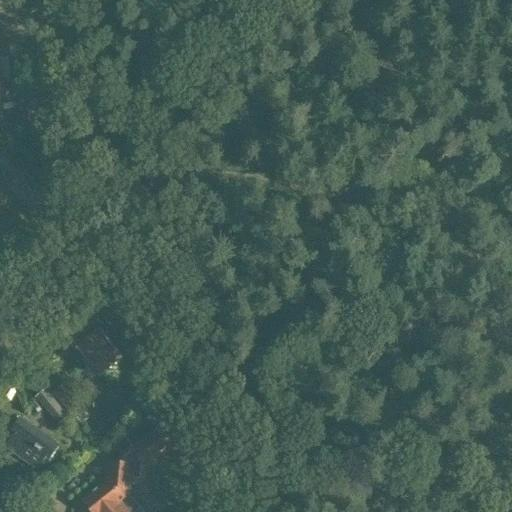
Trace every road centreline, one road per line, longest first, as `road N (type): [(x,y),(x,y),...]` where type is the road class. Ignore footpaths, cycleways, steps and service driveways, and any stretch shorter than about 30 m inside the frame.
road 1 (residential): [(247,511),(124,204)]
road 2 (residential): [(39,0),(124,204)]
road 3 (residential): [(0,362),(96,222),(124,204)]
